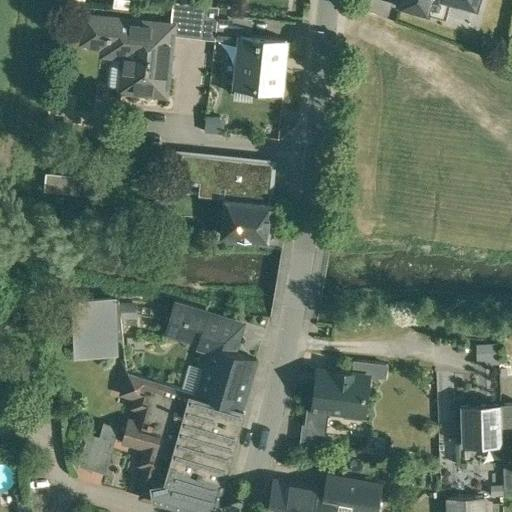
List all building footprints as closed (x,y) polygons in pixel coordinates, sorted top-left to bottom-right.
[(477,0),(401,0),(400,5),(427,12),(430,0),(448,0),(475,7),(477,0)] [(204,4),(173,1),(170,25),(172,25),(171,34),(201,37),(204,4)] [(244,16),(218,14),(215,37),(241,40),(242,34),(244,16)] [(170,25),(85,16),(83,41),(84,41),(88,46),(100,47),(104,43),(107,43),(107,38),(130,40),(128,68),(123,67),(121,88),(165,93),(171,34),(172,25),(170,25)] [(286,39),(242,34),(241,40),(238,77),(254,79),(253,85),(280,87),(282,59),(284,59),(286,39)] [(178,152),(175,179),(227,184),(226,197),(225,197),(221,234),(268,239),(268,238),(270,238),(271,221),(270,220),(271,202),(271,201),(269,201),(273,162),(178,152)] [(112,299),(76,300),(78,354),(107,353),(107,354),(114,354),(114,340),(112,302),(112,299)] [(128,372),(119,301),(112,302),(114,340),(123,340),(125,361),(126,361),(127,372),(128,372)] [(208,314),(174,303),(173,306),(165,334),(213,347),(218,331),(204,327),(208,314)] [(239,337),(218,331),(213,347),(199,394),(243,408),(257,359),(235,353),(239,337)] [(128,372),(127,372),(126,361),(125,361),(124,361),(126,374),(137,377),(136,380),(139,381),(135,397),(141,399),(138,408),(144,409),(137,433),(122,428),(121,430),(147,438),(144,448),(148,449),(144,464),(149,465),(144,482),(149,483),(145,495),(166,501),(196,393),(128,372)] [(352,371),(336,369),(336,371),(318,369),(314,407),(363,413),(365,390),(366,390),(367,383),(368,375),(351,373),(352,371)] [(199,394),(196,393),(166,501),(202,511),(213,511),(243,408),(199,394)] [(511,403),(501,404),(502,444),(504,493),(511,493),(511,403)] [(501,404),(460,405),(462,445),(502,444),(501,404)] [(119,427),(104,422),(100,437),(115,441),(119,427)] [(100,437),(88,433),(79,467),(106,474),(115,441),(100,437)] [(385,438),(351,434),(349,449),(384,453),(385,438)] [(327,491),(276,482),(269,511),(355,511),(358,497),(352,496),(355,482),(329,478),(327,491)] [(373,511),(378,486),(355,482),(352,496),(358,497),(355,511),(373,511)] [(484,511),(484,496),(447,497),(447,511),(484,511)] [(31,511),(30,503),(17,505),(18,511),(31,511)]
